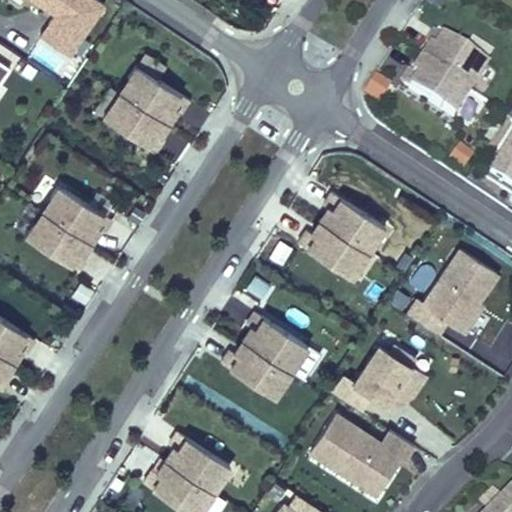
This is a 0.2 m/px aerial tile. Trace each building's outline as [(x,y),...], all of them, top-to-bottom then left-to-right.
[(105,2),(102,0),(33,0),(52,13),(38,34),(70,56),(105,2)] [(489,67),(433,31),(425,43),(429,46),(434,49),(425,62),(472,92),(489,67)] [(434,49),(429,46),(421,59),(425,62),(434,49)] [(425,62),(421,59),(412,72),(417,75),(425,62)] [(0,80),(9,66),(0,60),(0,80)] [(134,62),(117,88),(164,118),(173,105),(177,108),(181,111),(189,98),(134,62)] [(455,118),(472,92),(425,62),(417,75),(412,72),(409,69),(400,82),(455,118)] [(373,75),(363,95),(381,104),(391,83),(373,75)] [(100,113),(156,149),(164,137),(160,134),(156,131),(164,118),(117,88),(100,113)] [(469,97),(458,118),(470,124),(480,103),(469,97)] [(164,118),(169,121),(177,108),(173,105),(164,118)] [(156,131),(160,134),(169,121),(164,118),(156,131)] [(511,133),(488,171),(511,186),(511,133)] [(446,160),(466,169),(474,152),(454,143),(446,160)] [(57,182),(40,207),(87,238),(96,225),(100,228),(104,230),(112,218),(57,182)] [(386,224),(331,188),(323,201),(327,203),(331,206),(323,219),(370,250),(386,224)] [(331,206),(327,203),(318,217),(323,219),(331,206)] [(23,233),(79,269),(87,257),(83,254),(79,251),(87,238),(40,207),(23,233)] [(323,219),(318,217),(310,230),(314,232),(323,219)] [(353,276),(370,250),(323,219),(314,232),(310,230),(306,227),(298,240),(353,276)] [(87,238),(92,240),(100,228),(96,225),(87,238)] [(79,251),(83,254),(92,240),(87,238),(79,251)] [(269,257),(283,263),(291,244),(277,238),(269,257)] [(414,299),(405,312),(440,334),(448,322),(465,334),(485,303),(481,300),(499,272),(458,245),(422,300),(416,296),(414,299)] [(263,299),(273,284),(255,272),(245,287),(263,299)] [(388,300),(405,312),(414,299),(397,288),(388,300)] [(309,345),(254,309),(246,321),(250,324),(254,327),(245,340),(292,370),(309,345)] [(0,315),(0,351),(10,358),(19,346),(23,348),(27,351),(35,338),(0,315)] [(254,327),(250,324),(241,337),(245,340),(254,327)] [(245,340),(241,337),(233,350),(237,353),(245,340)] [(275,396),(292,370),(245,340),(237,353),(233,350),(229,348),(220,361),(275,396)] [(388,348),(377,341),(353,378),(342,371),(330,390),(361,410),(370,396),(393,410),(411,399),(428,374),(412,364),(418,356),(393,340),(388,348)] [(10,358),(14,361),(23,348),(19,346),(10,358)] [(0,388),(2,390),(10,377),(6,374),(2,372),(10,358),(0,351),(0,388)] [(2,372),(6,374),(14,361),(10,358),(2,372)] [(335,409),(307,451),(375,495),(401,455),(406,458),(415,444),(388,427),(380,438),(335,409)] [(231,465),(175,429),(167,442),(171,444),(176,447),(167,460),(214,491),(231,465)] [(145,475),(159,454),(139,441),(126,462),(145,475)] [(176,447),(171,444),(163,457),(167,460),(176,447)] [(167,460),(163,457),(154,470),(158,473),(167,460)] [(189,511),(200,511),(214,491),(167,460),(158,473),(154,470),(150,468),(142,481),(189,511)] [(511,511),(511,492),(510,491),(488,511),(511,511)] [(287,502),(283,499),(272,511),(326,511),(295,492),(287,502)]
